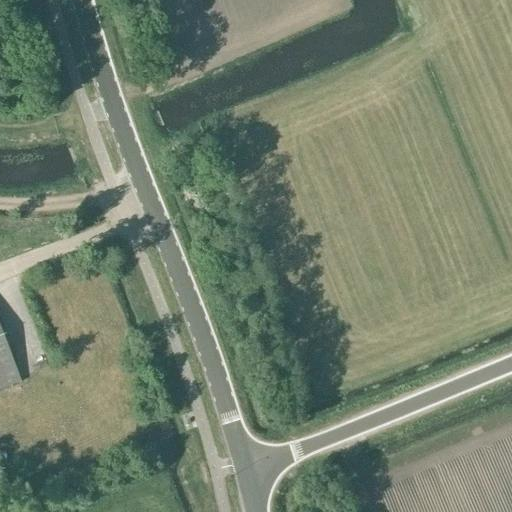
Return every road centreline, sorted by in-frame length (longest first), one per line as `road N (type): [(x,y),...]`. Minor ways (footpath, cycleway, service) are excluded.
road 1 (tertiary): [(244,469),(79,0)]
road 2 (unclassified): [(244,469),(511,364)]
